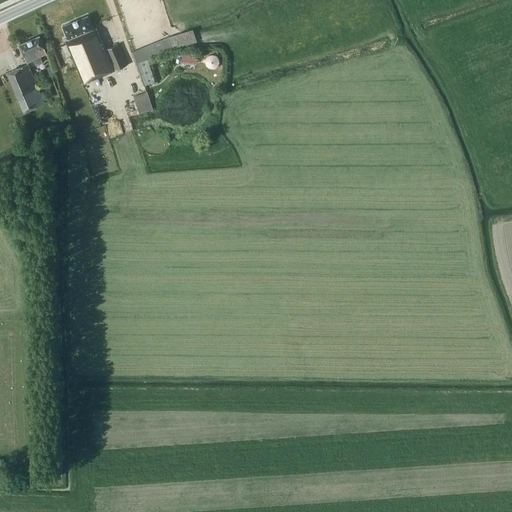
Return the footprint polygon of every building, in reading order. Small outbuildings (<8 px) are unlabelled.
[(65,39),(83,82),(125,63),(117,45),(106,50),(96,28),(93,29),(88,16),(63,26),(68,38),(65,39)] [(151,56),(176,47),(173,35),(131,51),(135,63),(143,86),(155,81),(149,64),(153,63),(151,56)] [(20,45),(27,62),(33,60),(36,65),(43,62),(41,56),(47,54),(40,36),(20,45)] [(195,65),(198,55),(183,53),(181,63),(195,65)] [(8,73),(24,111),(44,102),(28,64),(8,73)]
